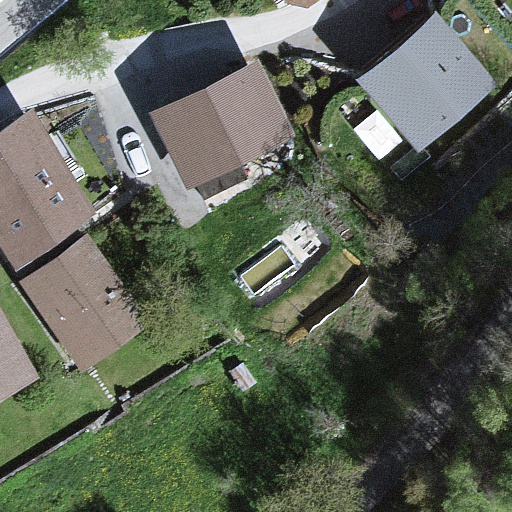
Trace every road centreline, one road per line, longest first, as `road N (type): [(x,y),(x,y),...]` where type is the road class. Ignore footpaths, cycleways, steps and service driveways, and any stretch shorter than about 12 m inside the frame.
road 1 (unclassified): [(0,118),(64,88),(300,29),(335,0)]
road 2 (unclassified): [(344,511),(421,428),(511,305)]
